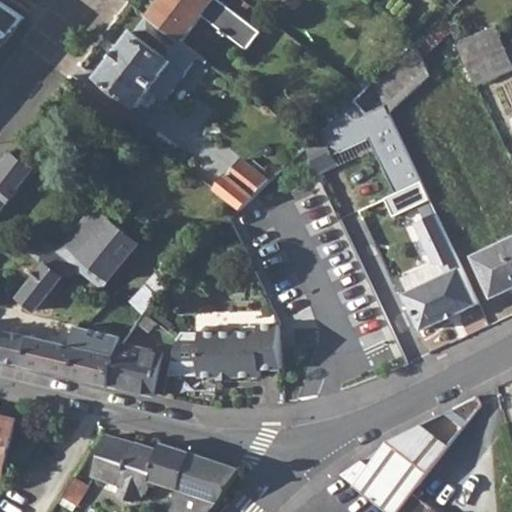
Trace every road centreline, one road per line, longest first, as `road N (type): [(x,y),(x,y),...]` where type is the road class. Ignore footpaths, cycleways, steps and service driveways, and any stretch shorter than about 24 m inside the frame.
road 1 (residential): [(305,462),(0,388)]
road 2 (residential): [(305,462),(511,354)]
road 3 (tertiary): [(0,109),(84,0)]
